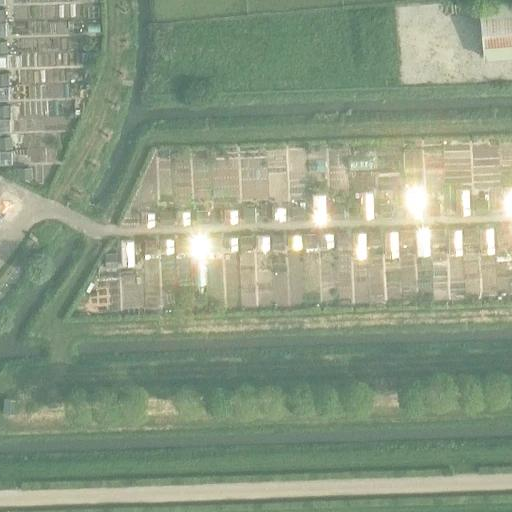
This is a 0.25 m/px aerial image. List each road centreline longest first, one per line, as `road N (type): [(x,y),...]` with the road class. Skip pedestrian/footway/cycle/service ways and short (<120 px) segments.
road 1 (unclassified): [(0,503),(511,484)]
road 2 (track): [(511,222),(109,232)]
